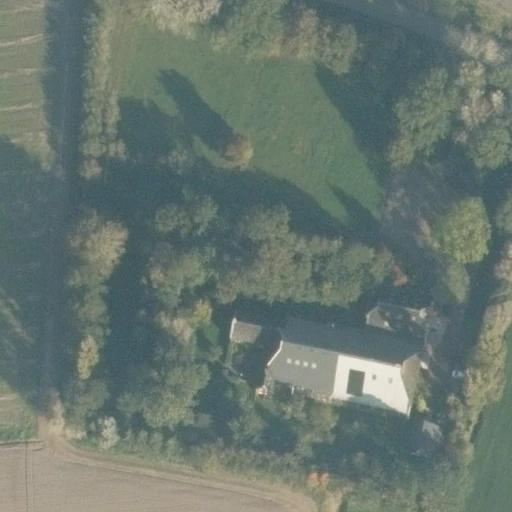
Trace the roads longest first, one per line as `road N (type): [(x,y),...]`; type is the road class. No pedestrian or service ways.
road 1 (track): [(72,0),(53,445),(70,461),(254,489),(304,511)]
road 2 (tertiary): [(511,65),(350,0)]
